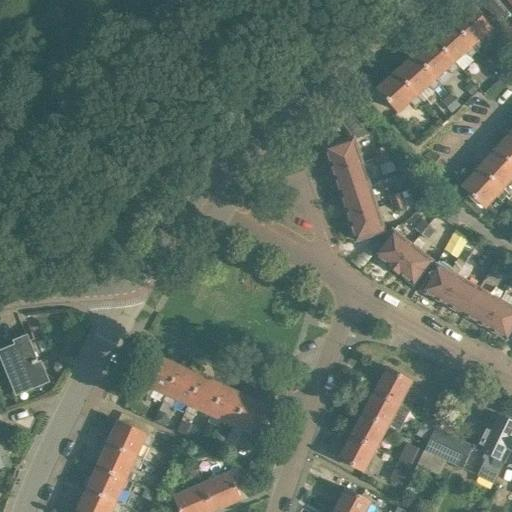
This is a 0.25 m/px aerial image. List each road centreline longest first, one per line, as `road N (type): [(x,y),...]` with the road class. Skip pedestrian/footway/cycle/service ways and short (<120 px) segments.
road 1 (residential): [(198,196),(417,0)]
road 2 (residential): [(21,511),(113,320),(119,286)]
road 3 (residential): [(276,511),(353,288)]
road 4 (residential): [(511,250),(445,204),(439,191),(511,104)]
road 5 (residential): [(511,377),(353,288)]
road 6 (residential): [(353,288),(198,196)]
road 7 (unclassified): [(119,286),(145,273),(198,196)]
